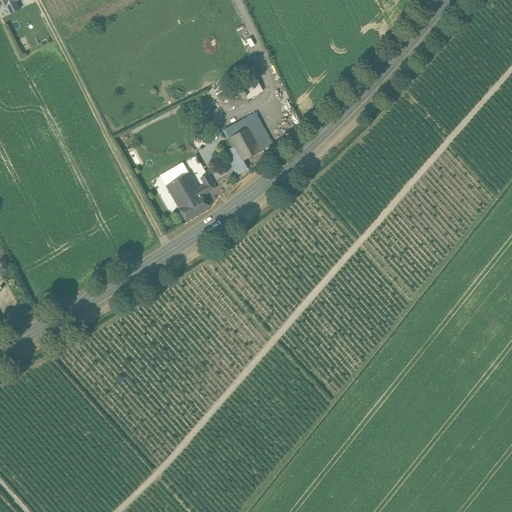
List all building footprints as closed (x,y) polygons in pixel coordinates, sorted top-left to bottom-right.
[(19,10),(15,1),(14,0),(2,0),(5,6),(6,6),(10,14),(19,10)] [(255,76),(216,97),(224,111),(262,91),(255,76)] [(222,130),(227,139),(239,132),(236,126),(246,120),(250,126),(263,150),(274,144),(256,112),(222,130)] [(246,120),(236,126),(239,132),(250,126),(246,120)] [(239,132),(227,139),(233,149),(240,162),(242,161),(263,150),(250,126),(239,132)] [(240,162),(233,149),(226,152),(238,174),(247,169),(242,161),(240,162)] [(188,173),(166,186),(179,208),(179,209),(201,196),(198,189),(188,173)] [(204,185),(198,189),(201,196),(202,195),(202,196),(215,188),(207,174),(200,178),(204,185)] [(201,196),(179,209),(179,208),(178,209),(185,221),(209,207),(202,196),(202,195),(201,196)]
